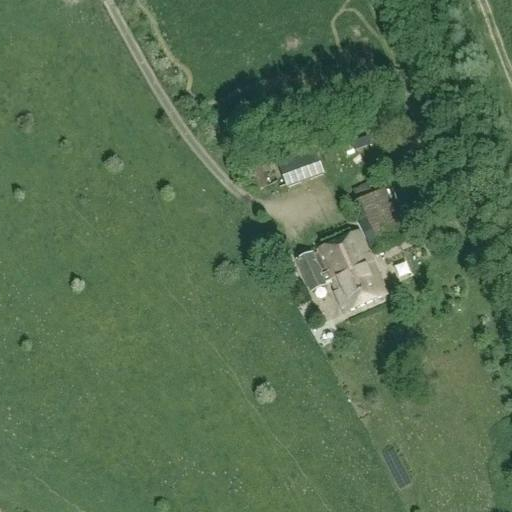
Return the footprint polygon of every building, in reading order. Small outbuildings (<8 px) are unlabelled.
[(287,189),(325,175),(317,154),(279,168),(287,189)] [(260,165),(254,168),(244,171),(253,195),(269,189),(260,165)] [(275,167),(264,171),(270,186),(281,182),(275,167)] [(409,240),(388,190),(353,205),(373,255),(409,240)] [(345,314),(387,295),(358,232),(295,260),(310,294),(332,284),(345,314)] [(308,330),(318,353),(339,344),(329,321),(308,330)]
